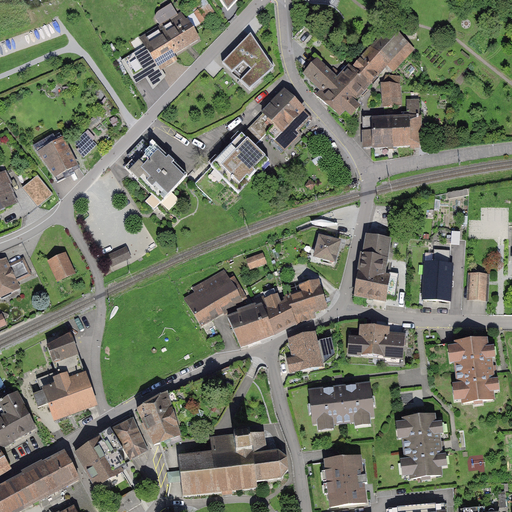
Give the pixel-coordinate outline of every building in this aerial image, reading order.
[(220,0),(228,12),(239,0),(220,0)] [(215,14),(209,5),(196,13),(202,22),(215,14)] [(138,41),(156,71),(201,43),(183,13),(138,41)] [(353,70),(370,85),(386,67),(393,73),(413,51),(390,30),(353,70)] [(251,38),(223,68),(233,77),(244,66),(252,74),(241,85),(250,94),(275,72),(251,38)] [(354,103),(357,99),(338,81),(335,79),(339,74),(334,70),(330,74),(318,62),(308,73),(325,89),(318,97),(339,117),(345,110),(352,116),(359,109),(354,103)] [(353,70),(350,68),(338,81),(357,99),(370,85),(353,70)] [(384,107),(399,106),(398,85),(400,78),(388,77),(383,84),(384,107)] [(309,119),(286,94),(263,115),(287,141),(309,119)] [(389,134),(389,147),(420,147),(419,103),(410,103),(410,119),(402,119),(402,133),(389,134)] [(364,149),(389,147),(389,134),(402,133),(402,119),(389,120),(388,117),(364,119),(364,149)] [(270,166),(242,139),(208,174),(235,201),(270,166)] [(81,173),(66,143),(41,155),(55,185),(81,173)] [(193,181),(159,147),(131,175),(165,209),(193,181)] [(9,175),(0,179),(0,218),(24,207),(9,175)] [(52,197),(37,179),(23,191),(38,209),(52,197)] [(345,242),(323,238),(319,260),(341,264),(345,242)] [(398,244),(370,238),(357,299),(390,306),(396,277),(391,276),(398,244)] [(106,255),(111,267),(132,257),(127,246),(106,255)] [(265,252),(248,259),(252,270),(270,263),(265,252)] [(0,296),(20,288),(6,255),(0,257),(0,296)] [(76,279),(67,257),(49,265),(57,287),(76,279)] [(429,264),(426,302),(454,304),(457,266),(429,264)] [(189,301),(203,325),(248,298),(233,274),(189,301)] [(491,276),(473,275),(472,302),(490,302),(491,276)] [(289,302),(299,326),(317,320),(315,315),(329,309),(320,280),(298,286),(300,291),(286,296),(289,302)] [(265,310),(275,336),(299,326),(289,302),(283,304),(279,294),(265,299),(269,309),(265,310)] [(241,348),(275,336),(265,310),(263,302),(229,316),(241,348)] [(389,329),(362,327),(361,340),(351,339),(350,355),(402,358),(403,340),(388,339),(389,329)] [(321,368),(313,333),(287,339),(295,373),(321,368)] [(57,372),(79,364),(71,337),(48,349),(57,372)] [(467,343),(456,344),(458,362),(456,362),(459,386),(461,386),(464,404),(474,402),(475,405),(483,404),(482,402),(494,400),(491,382),(494,382),(491,358),(488,358),(486,341),(475,342),(475,339),(467,340),(467,343)] [(54,420),(95,405),(79,364),(57,372),(37,381),(42,393),(35,396),(39,407),(48,404),(54,420)] [(371,399),(370,388),(352,390),(352,388),(328,390),(328,393),(310,395),(312,406),(309,406),(310,414),(312,414),(314,425),(332,423),(332,426),(356,423),(356,420),(373,417),(372,406),(375,406),(374,398),(371,399)] [(406,402),(424,401),(424,391),(405,393),(406,402)] [(144,407),(138,411),(154,446),(181,436),(166,394),(144,407)] [(0,409),(0,447),(35,428),(17,395),(0,405),(3,408),(0,409)] [(415,419),(404,420),(406,438),(404,438),(407,462),(409,461),(411,479),(422,478),(422,481),(430,480),(430,477),(441,476),(439,458),(442,458),(439,434),(436,434),(434,416),(423,418),(422,415),(415,416),(415,419)] [(148,451),(134,420),(114,430),(131,460),(148,451)] [(101,439),(77,454),(97,487),(123,472),(120,468),(126,465),(118,452),(123,449),(110,430),(99,436),(101,439)] [(179,458),(184,497),(258,488),(257,483),(282,480),(289,471),(287,459),(278,452),(267,454),(265,433),(248,435),(249,448),(236,450),(234,437),(212,440),(213,454),(179,458)] [(248,435),(234,437),(236,450),(249,448),(248,435)] [(0,475),(11,469),(0,450),(0,475)] [(66,452),(0,489),(0,511),(18,511),(80,479),(66,452)] [(367,504),(361,455),(326,459),(331,508),(367,504)] [(134,490),(108,506),(111,511),(127,511),(142,503),(134,490)]
